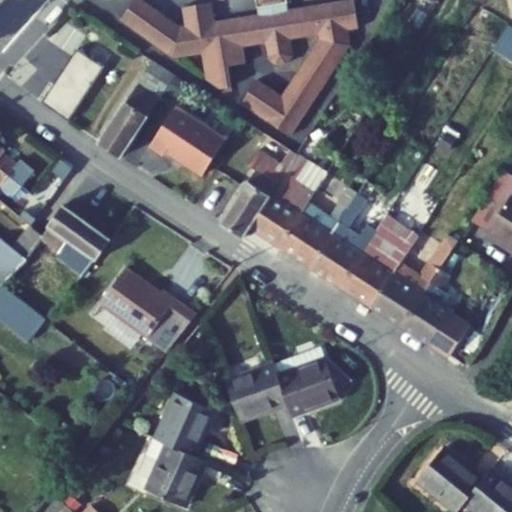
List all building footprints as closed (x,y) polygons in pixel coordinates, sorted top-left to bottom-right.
[(172,58),(178,57),(201,54),(206,80),(219,89),(230,88),(227,67),(245,65),(242,47),(266,44),(268,61),(276,69),(286,68),(291,59),(288,41),(318,36),(319,41),(303,63),(281,98),(257,81),(240,105),(288,137),(349,48),(346,32),(357,30),(353,3),(287,14),(286,6),(288,6),(286,0),(253,0),(255,11),(262,10),(263,17),(214,24),(211,3),(184,7),(187,28),(174,30),(162,23),(164,20),(132,0),(117,24),(172,58)] [(153,63),(96,144),(117,158),(175,76),(153,63)] [(224,143),(175,108),(149,145),(162,154),(165,150),(201,175),(224,143)] [(0,156),(17,171),(30,154),(20,147),(15,153),(0,141),(0,140),(5,134),(0,130),(0,156)] [(303,147),(293,162),(299,166),(305,158),(310,151),(303,147)] [(246,241),(257,226),(299,166),(293,162),(277,150),(223,224),(246,241)] [(17,171),(0,156),(0,171),(9,180),(17,171)] [(284,246),(315,201),(317,199),(328,182),(308,168),(312,163),(305,158),(299,166),(257,226),(284,246)] [(511,192),(497,183),(472,220),(489,232),(485,237),(511,255),(511,253),(511,192)] [(72,238),(97,257),(113,236),(65,200),(23,254),(26,257),(24,259),(34,266),(54,241),(64,249),(72,238)] [(315,201),(284,246),(314,266),(345,221),(338,216),(328,230),(309,217),(319,203),(315,201)] [(345,289),(377,242),(371,239),(361,252),(342,240),(352,226),(345,221),(314,266),(345,289)] [(0,235),(0,271),(8,278),(24,259),(26,257),(23,254),(0,235)] [(345,289),(375,310),(407,263),(403,260),(392,274),(372,260),(382,246),(377,242),(345,289)] [(405,331),(447,268),(437,262),(426,277),(431,279),(421,294),(403,282),(413,267),(407,263),(375,310),(405,331)] [(160,292),(126,266),(97,304),(163,354),(196,316),(161,289),(160,292)] [(447,268),(405,331),(434,351),(457,319),(434,303),(444,288),(448,292),(459,277),(447,268)] [(0,287),(0,312),(3,309),(28,329),(37,318),(0,287)] [(323,346),(288,359),(292,370),(327,358),(323,346)] [(342,399),(327,358),(292,370),(288,359),(275,363),(289,403),(293,416),(342,399)] [(275,363),(229,380),(242,419),(289,403),(275,363)] [(175,397),(155,442),(168,447),(196,460),(216,413),(175,397)] [(196,460),(168,447),(147,496),(185,511),(187,511),(208,464),(196,460)] [(456,511),(463,504),(481,483),(441,450),(415,482),(452,511),(456,511)] [(511,511),(511,490),(490,472),(481,483),(463,504),(472,511),(511,511)]
